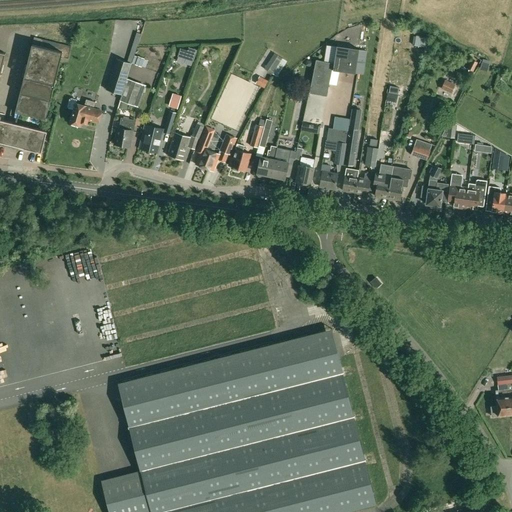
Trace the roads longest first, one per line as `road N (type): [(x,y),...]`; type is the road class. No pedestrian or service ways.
road 1 (residential): [(110,191),(111,176),(131,168),(215,191),(258,190),(511,234)]
road 2 (unclassified): [(327,223),(330,260),(443,381),(509,482)]
road 3 (tertiary): [(327,223),(110,191)]
road 4 (tertiary): [(511,249),(327,223)]
